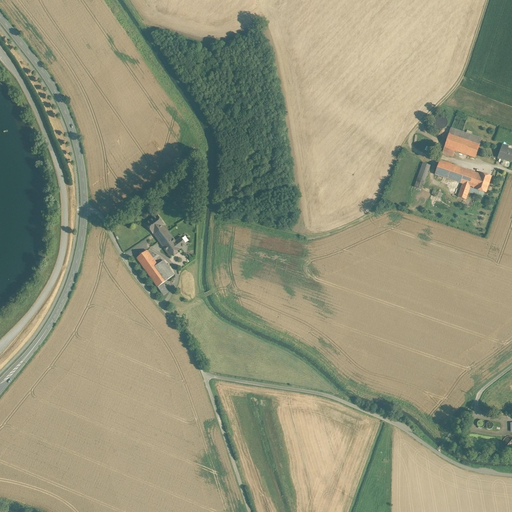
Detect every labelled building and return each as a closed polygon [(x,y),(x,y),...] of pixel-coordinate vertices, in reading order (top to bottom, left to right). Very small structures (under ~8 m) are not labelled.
[(447,125),(448,122),(447,119),(446,117),(443,115),(440,115),(438,115),(435,117),(434,119),(433,122),(434,125),(435,127),(438,129),(441,129),(443,129),(446,127),(447,125)] [(482,138),(451,128),(449,133),(480,144),(482,138)] [(480,144),(449,133),(444,147),(454,151),(475,158),(480,144)] [(508,146),(503,144),(498,157),(511,162),(511,159),(511,150),(507,149),(508,146)] [(454,151),(444,147),(442,153),(452,157),(454,151)] [(476,173),(440,161),(435,175),(462,184),(470,187),(472,187),(476,173)] [(423,163),(414,187),(422,190),(431,166),(423,163)] [(491,176),(481,173),(480,174),(476,173),(472,187),(475,188),(475,189),(486,193),(491,176)] [(470,187),(462,184),(458,197),(466,200),(470,187)] [(176,242),(164,225),(157,215),(145,223),(152,233),(153,233),(170,256),(181,248),(180,248),(186,245),(181,238),(176,242)] [(157,265),(147,251),(137,258),(158,287),(163,284),(168,280),(157,265)] [(174,275),(163,260),(157,265),(168,280),(174,275)] [(168,292),(163,284),(158,287),(164,295),(168,292)]
